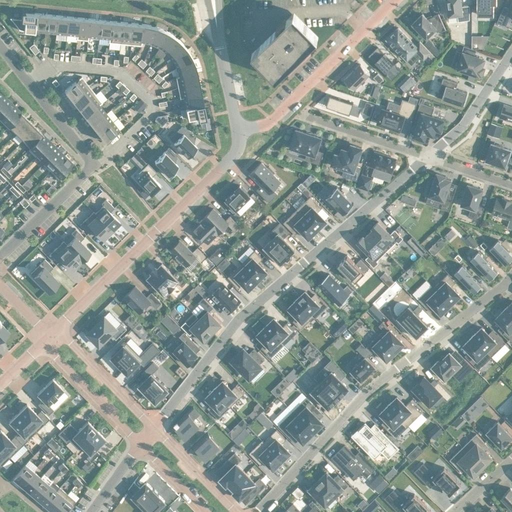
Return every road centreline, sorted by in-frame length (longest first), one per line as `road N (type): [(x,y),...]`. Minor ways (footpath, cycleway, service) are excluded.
road 1 (residential): [(152,425),(241,313),(429,156)]
road 2 (residential): [(253,511),(360,396),(511,273)]
road 3 (residential): [(236,126),(235,148),(50,334)]
road 4 (residential): [(0,47),(89,164),(0,251)]
road 5 (residential): [(282,107),(429,156)]
road 6 (residential): [(393,0),(282,107)]
road 7 (residential): [(50,334),(53,355),(138,441)]
road 8 (residential): [(152,425),(67,338),(50,334)]
road 9 (residential): [(429,156),(454,139),(511,54)]
road 10 (residential): [(235,511),(152,425)]
